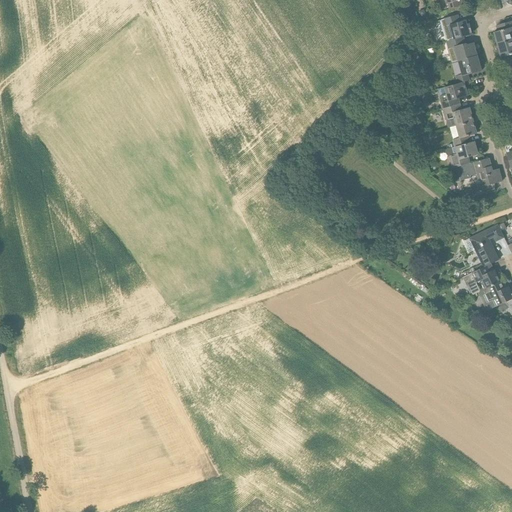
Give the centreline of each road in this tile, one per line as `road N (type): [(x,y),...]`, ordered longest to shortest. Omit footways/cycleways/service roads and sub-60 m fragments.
road 1 (track): [(469,224),(3,392)]
road 2 (unclassified): [(0,376),(25,511)]
